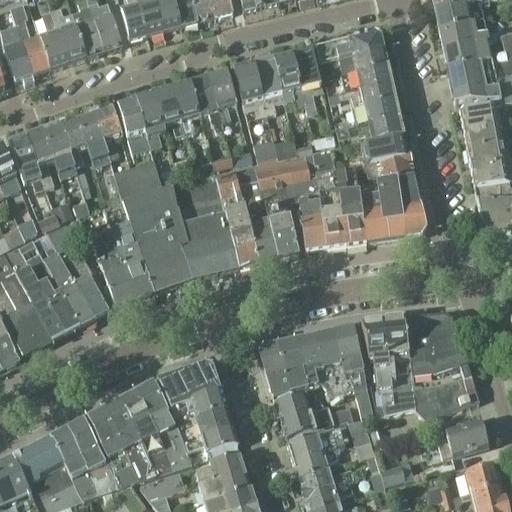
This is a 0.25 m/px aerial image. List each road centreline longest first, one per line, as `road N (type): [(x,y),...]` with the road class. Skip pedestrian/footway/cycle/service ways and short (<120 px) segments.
road 1 (residential): [(0,111),(28,117),(402,5)]
road 2 (residential): [(459,279),(402,5)]
road 3 (tertiary): [(459,279),(343,292),(218,323)]
road 4 (tertiary): [(218,323),(128,355),(0,420)]
road 5 (residential): [(278,511),(218,323)]
road 6 (residential): [(511,435),(459,279)]
